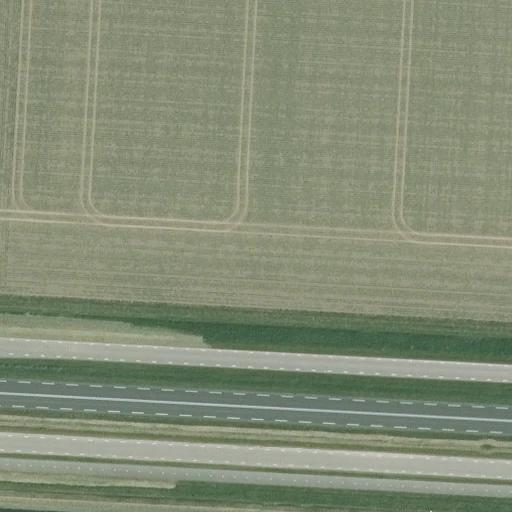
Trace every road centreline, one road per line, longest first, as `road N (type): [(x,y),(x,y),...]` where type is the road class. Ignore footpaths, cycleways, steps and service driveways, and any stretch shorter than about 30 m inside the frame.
road 1 (unclassified): [(0,444),(511,471)]
road 2 (unclassified): [(0,347),(511,374)]
road 3 (primary): [(0,393),(511,419)]
